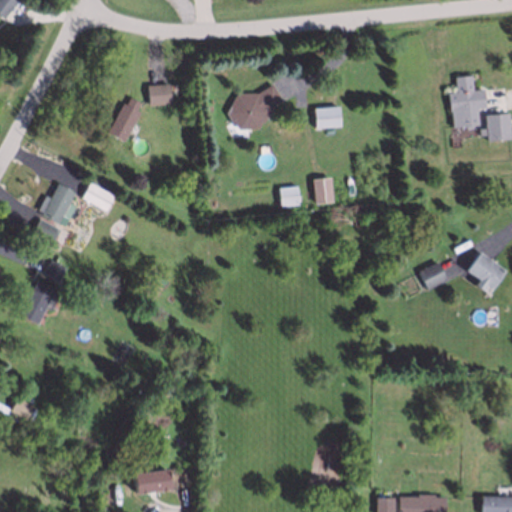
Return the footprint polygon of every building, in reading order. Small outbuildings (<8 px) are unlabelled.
[(11,0),(0,16),(0,0),(11,0)] [(449,125),(445,90),(451,89),(449,75),(467,73),(469,88),(479,87),(481,106),(473,107),(475,122),(449,125)] [(146,102),(144,83),(167,82),(168,100),(146,102)] [(249,129),(234,127),(224,111),(233,92),(253,91),(267,83),(277,99),(263,107),(265,110),(261,123),(249,129)] [(121,139),(105,130),(120,101),(123,102),(126,96),(137,102),(133,109),(136,111),(121,139)] [(310,126),(309,106),(334,105),(335,125),(310,126)] [(484,139),(482,114),(505,112),(507,137),(484,139)] [(310,202),(308,176),(327,175),(329,200),(310,202)] [(101,209),(76,195),(85,180),(109,194),(101,209)] [(53,222),(32,210),(41,193),(44,196),(52,182),(70,192),(65,201),(70,204),(63,217),(57,214),(53,222)] [(276,204),(274,186),(294,185),(295,203),(276,204)] [(46,243),(26,233),(34,217),(55,227),(46,243)] [(478,289),(470,284),(474,277),(461,269),(474,250),(500,268),(488,287),(482,283),(478,289)] [(56,280),(40,272),(47,257),(63,265),(56,280)] [(424,287),(415,270),(433,260),(443,278),(424,287)] [(157,285),(147,276),(153,270),(163,279),(157,285)] [(33,322),(15,313),(33,278),(51,288),(33,322)] [(21,416),(6,408),(14,394),(29,402),(21,416)] [(132,492),(129,471),(162,467),(165,487),(132,492)] [(393,511),(393,494),(441,495),(441,511),(393,511)] [(511,511),(477,511),(477,494),(511,494),(511,511)] [(371,511),(371,495),(389,495),(389,511),(371,511)]
